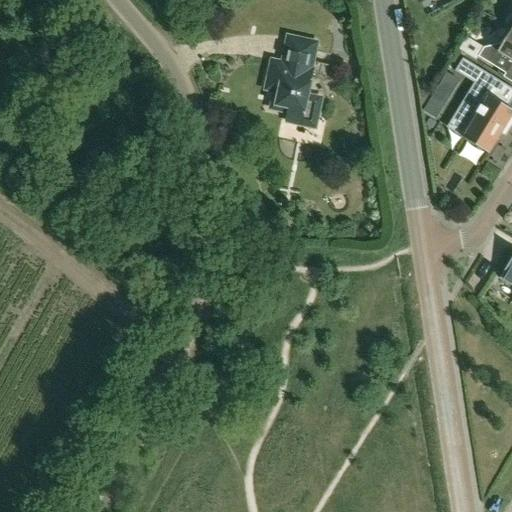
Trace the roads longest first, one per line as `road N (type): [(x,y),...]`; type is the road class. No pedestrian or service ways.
road 1 (residential): [(102,511),(172,358),(203,266),(188,100),(171,62),(116,0)]
road 2 (tertiary): [(466,511),(423,248)]
road 3 (tertiary): [(423,248),(384,0)]
road 4 (residential): [(423,248),(475,237),(511,179)]
